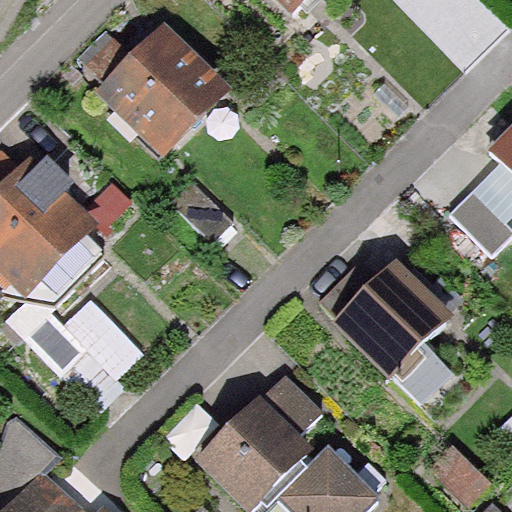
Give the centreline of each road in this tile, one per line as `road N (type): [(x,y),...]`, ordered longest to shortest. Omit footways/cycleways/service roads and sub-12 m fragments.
road 1 (residential): [(511,56),(108,458)]
road 2 (residential): [(0,99),(99,0)]
